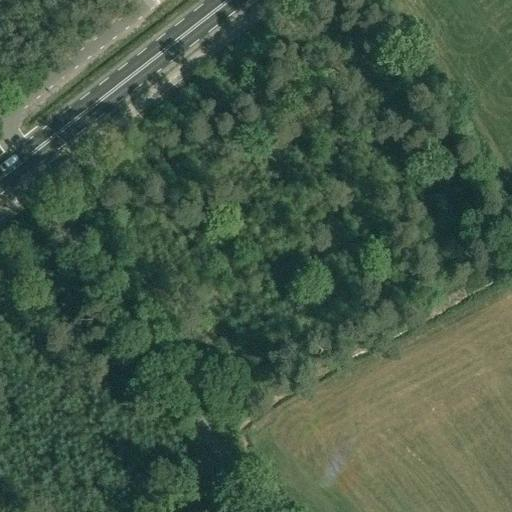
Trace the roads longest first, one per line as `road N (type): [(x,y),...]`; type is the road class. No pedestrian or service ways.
road 1 (unclassified): [(24,163),(269,511)]
road 2 (primary): [(24,163),(234,0)]
road 3 (unclassified): [(0,125),(157,0)]
